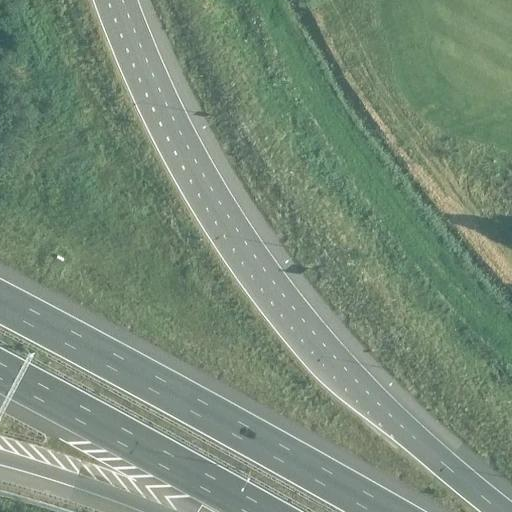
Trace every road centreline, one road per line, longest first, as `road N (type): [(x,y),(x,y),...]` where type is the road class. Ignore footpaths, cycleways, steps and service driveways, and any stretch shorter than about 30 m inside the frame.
road 1 (motorway): [(499,511),(351,380),(284,298),(195,164),(121,0)]
road 2 (motorway): [(382,511),(0,304)]
road 3 (motorway): [(0,372),(257,511)]
road 4 (motorway): [(0,457),(160,511)]
